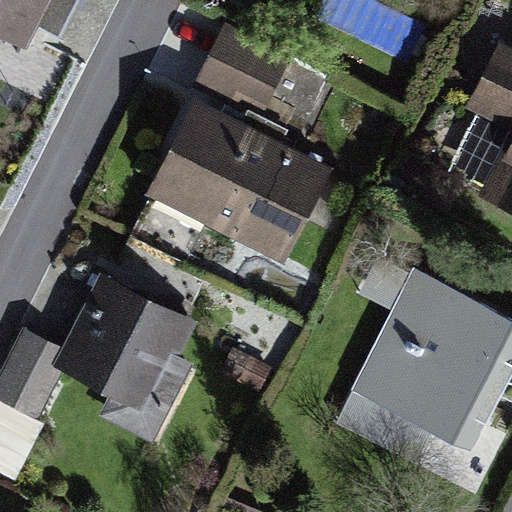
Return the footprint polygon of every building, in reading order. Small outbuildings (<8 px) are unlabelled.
[(69,0),(0,0),(0,74),(28,87),(69,0)] [(511,181),(495,215),(511,223),(511,52),(477,122),(511,139),(511,181)] [(287,79),(228,56),(210,102),(269,125),(287,79)] [(338,194),(203,129),(148,240),(200,265),(211,242),(295,282),(338,194)] [(511,337),(415,290),(359,403),(481,462),(511,397),(511,337)] [(204,339),(101,296),(75,356),(39,341),(6,419),(58,441),(75,401),(163,438),(204,339)]
